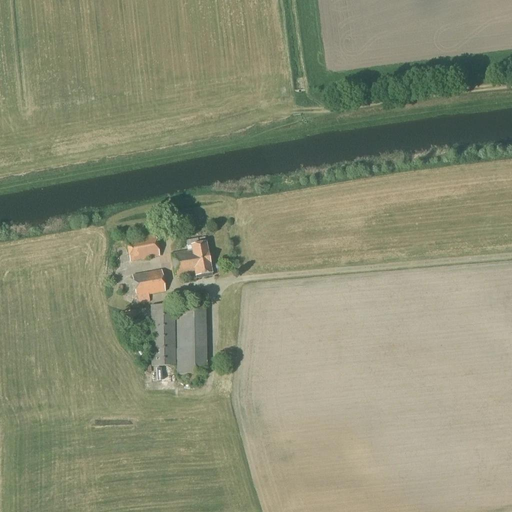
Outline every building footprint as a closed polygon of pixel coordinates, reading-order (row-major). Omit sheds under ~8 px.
[(129,262),(159,257),(154,230),(144,232),(146,237),(126,241),(129,262)] [(211,274),(205,244),(190,246),(191,251),(171,254),(175,277),(194,274),(195,277),(195,276),(196,279),(211,277),(211,274)] [(137,305),(149,302),(148,295),(165,292),(161,271),(132,276),(137,305)] [(177,375),(205,374),(205,317),(204,305),(176,306),(177,375)] [(175,367),(173,306),(150,306),(150,308),(137,310),(140,327),(150,325),(151,367),(175,367)] [(122,331),(135,329),(135,327),(139,327),(137,310),(120,313),(122,331)]
